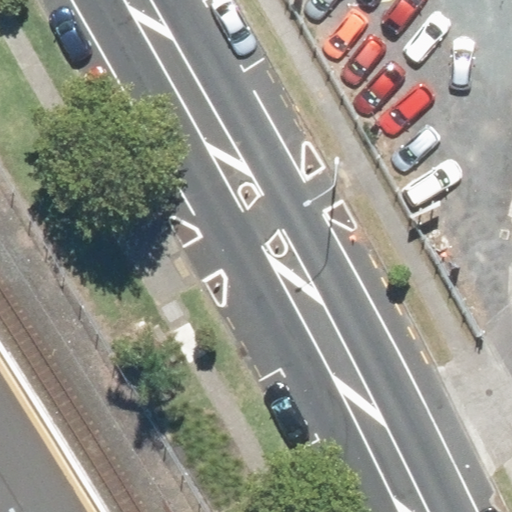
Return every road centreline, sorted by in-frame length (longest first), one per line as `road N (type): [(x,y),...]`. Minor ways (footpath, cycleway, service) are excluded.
road 1 (secondary): [(413,511),(310,307)]
road 2 (secondary): [(217,140),(277,171),(315,242),(310,307)]
road 3 (secondary): [(310,307),(248,270),(213,204),(217,140)]
road 4 (secondary): [(217,140),(138,0)]
